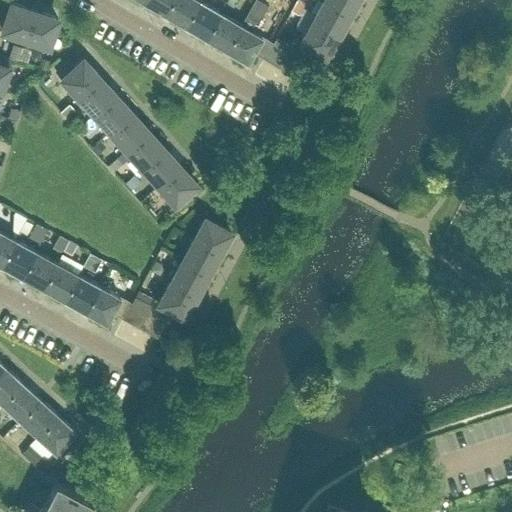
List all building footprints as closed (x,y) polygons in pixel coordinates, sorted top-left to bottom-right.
[(141,0),(162,12),(169,0),(141,0)] [(169,0),(162,12),(183,24),(196,0),(169,0)] [(196,0),(183,24),(203,36),(218,10),(200,0),(196,0)] [(251,50),(258,53),(267,38),(248,27),(254,18),(256,20),(266,3),(260,0),(251,0),(239,22),(224,48),(245,60),(251,50)] [(322,0),(310,21),(336,35),(347,14),(322,0)] [(321,0),(322,0),(347,14),(355,0),(321,0)] [(0,27),(0,29),(22,37),(31,9),(8,2),(0,27)] [(31,9),(22,37),(46,45),(55,17),(31,9)] [(203,36),(224,48),(239,22),(218,10),(203,36)] [(310,21),(299,41),(311,48),(325,56),(336,35),(310,21)] [(276,36),(264,57),(295,75),(311,48),(299,41),(295,38),(291,45),(276,36)] [(0,82),(8,58),(0,55),(0,82)] [(54,71),(75,95),(97,76),(80,57),(71,65),(66,59),(54,71)] [(75,95),(92,113),(113,94),(97,76),(75,95)] [(92,113),(108,130),(129,111),(113,94),(92,113)] [(108,130),(124,148),(145,129),(129,111),(108,130)] [(124,148),(140,166),(161,146),(145,129),(124,148)] [(140,166),(156,183),(177,164),(161,146),(140,166)] [(177,164),(156,183),(178,208),(191,196),(185,190),(194,182),(177,164)] [(203,216),(191,238),(217,252),(229,230),(203,216)] [(0,262),(13,238),(0,230),(0,262)] [(0,262),(0,263),(20,275),(34,249),(13,238),(0,262)] [(191,238),(180,259),(205,273),(217,252),(191,238)] [(20,275),(41,286),(55,261),(34,249),(20,275)] [(180,259),(169,280),(194,294),(205,273),(180,259)] [(41,286),(62,298),(76,272),(55,261),(41,286)] [(62,298),(83,309),(97,284),(76,272),(62,298)] [(169,280),(158,300),(157,301),(169,308),(182,315),(194,294),(169,280)] [(110,310),(117,314),(125,299),(97,284),(83,309),(105,321),(110,310)] [(135,295),(123,317),(155,335),(169,308),(157,301),(158,300),(153,298),(150,303),(135,295)] [(0,367),(0,400),(1,402),(21,380),(3,364),(0,367)] [(1,402),(19,418),(38,396),(21,380),(1,402)] [(19,418),(36,434),(56,412),(38,396),(19,418)] [(56,412),(36,434),(60,455),(72,442),(67,438),(75,429),(56,412)] [(84,511),(92,498),(55,479),(42,504),(37,511),(84,511)] [(373,511),(362,508),(361,511),(329,502),(325,511),(373,511)]
